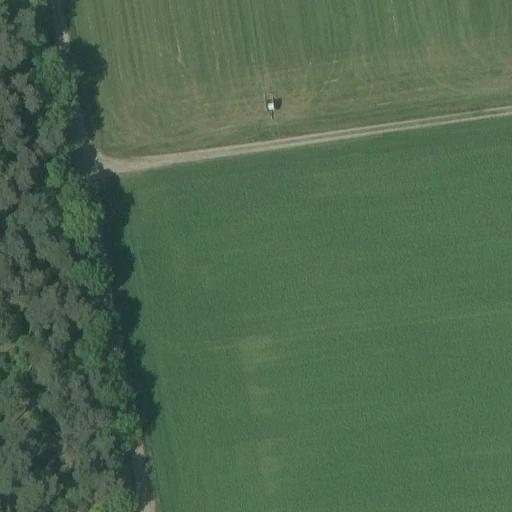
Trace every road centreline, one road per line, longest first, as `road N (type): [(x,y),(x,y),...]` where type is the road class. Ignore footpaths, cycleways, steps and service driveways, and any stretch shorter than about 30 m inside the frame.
road 1 (track): [(86,172),(511,111)]
road 2 (track): [(141,511),(86,172)]
road 3 (track): [(86,172),(58,0)]
